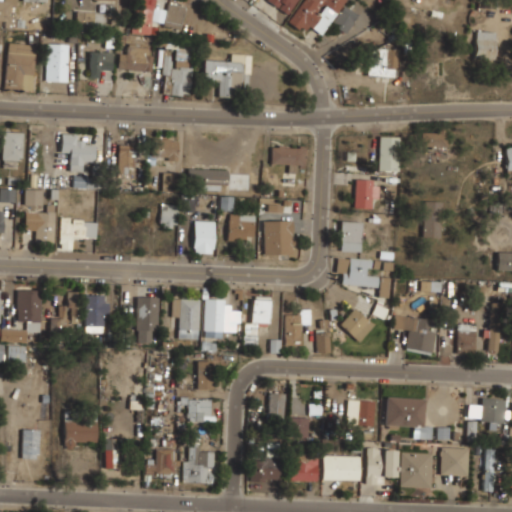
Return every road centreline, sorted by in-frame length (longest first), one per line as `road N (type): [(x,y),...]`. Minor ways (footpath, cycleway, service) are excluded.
road 1 (residential): [(511,110),(285,119),(0,105)]
road 2 (residential): [(493,511),(0,493)]
road 3 (residential): [(0,263),(318,276),(323,117)]
road 4 (residential): [(511,375),(256,365),(238,386),(232,502)]
road 5 (residential): [(323,117),(321,90),(306,62),(218,0)]
road 6 (residential): [(416,111),(458,24),(459,0)]
